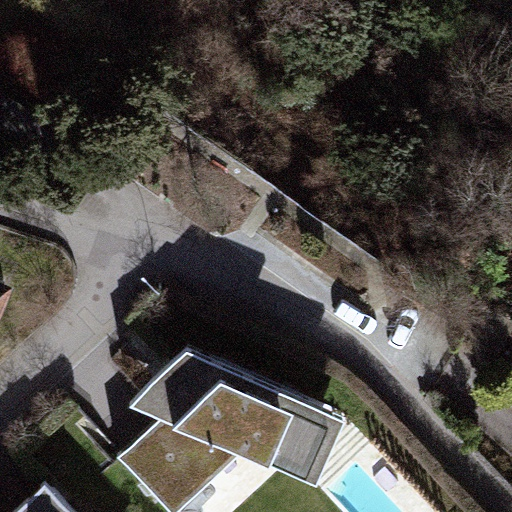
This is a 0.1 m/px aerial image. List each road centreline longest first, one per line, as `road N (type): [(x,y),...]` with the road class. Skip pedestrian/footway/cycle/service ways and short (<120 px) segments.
road 1 (residential): [(140,250),(216,256),(349,348),(506,511)]
road 2 (residential): [(140,250),(0,387)]
road 3 (residential): [(0,204),(140,250)]
